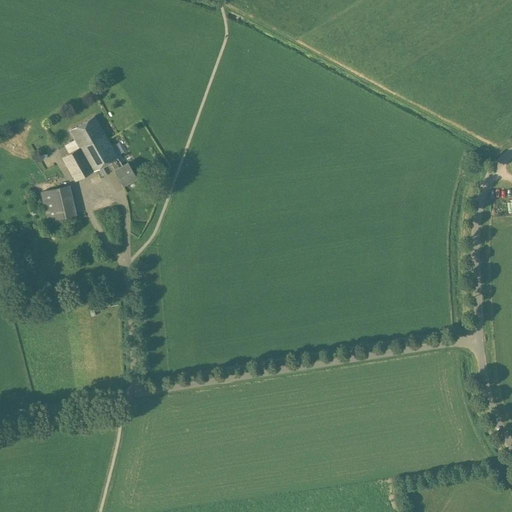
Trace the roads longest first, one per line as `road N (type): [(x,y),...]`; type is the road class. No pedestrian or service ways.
road 1 (unclassified): [(479,340),(134,393)]
road 2 (unclassified): [(479,340),(475,224),(483,193),(511,153)]
road 3 (unclassified): [(134,393),(0,415)]
road 4 (unclassified): [(134,393),(127,266)]
